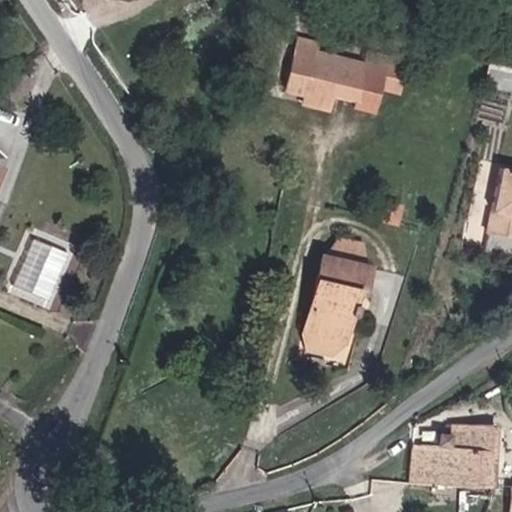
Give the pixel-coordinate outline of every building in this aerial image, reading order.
[(324,41),(301,36),(288,92),(308,97),(304,105),(334,111),(339,95),(360,100),(358,108),(378,113),(382,88),(403,95),(413,59),(369,50),(369,58),(321,48),(324,41)] [(511,169),(504,168),(491,232),(511,236),(511,169)] [(492,201),(481,199),(475,233),(486,235),(492,201)] [(364,241),(341,235),(328,255),(321,254),(299,357),(351,366),(369,265),(364,241)] [(453,446),(414,444),(414,483),(496,487),(501,426),(455,423),(453,446)]
